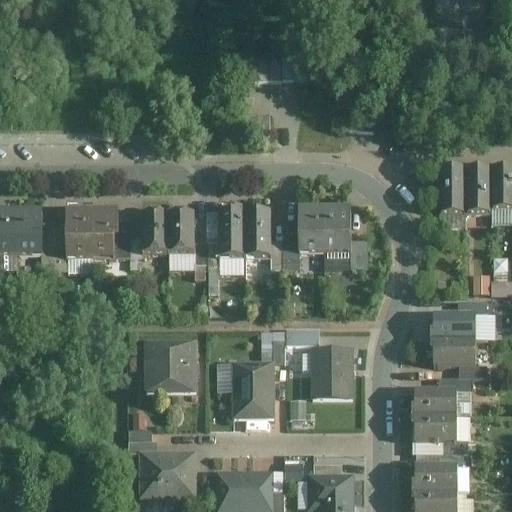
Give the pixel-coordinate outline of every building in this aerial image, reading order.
[(488,60),(491,0),(464,0),(462,26),(435,25),(433,56),(488,60)] [(295,61),(235,62),(235,87),(295,86),(295,61)] [(271,119),(236,119),(236,143),(271,144),(271,119)] [(376,126),(335,123),(334,134),(376,137),(376,126)] [(469,222),(468,175),(443,175),(443,222),(469,222)] [(497,175),(468,175),(469,222),(498,221),(498,218),(497,175)] [(511,217),(511,175),(497,175),(498,218),(511,217)] [(302,248),(303,261),(328,260),(327,215),(302,216),(302,248)] [(327,215),(328,260),(355,260),(354,248),(354,215),(327,215)] [(0,217),(0,261),(16,261),(16,217),(0,217)] [(16,261),(43,261),(42,226),(42,217),(16,217),(16,261)] [(68,226),(69,267),(94,267),(94,217),(68,217),(68,226)] [(94,217),(94,267),(121,267),(121,265),(121,237),(121,217),(94,217)] [(249,265),(248,219),(220,220),(220,248),(221,266),(249,265)] [(273,248),(273,219),(248,219),(249,265),(274,265),(273,248)] [(197,248),(197,221),(172,222),(173,261),(198,261),(197,248)] [(173,261),(172,222),(144,222),(144,243),(144,262),(173,261)] [(56,277),(56,226),(42,226),(43,261),(42,277),(56,277)] [(69,267),(68,226),(56,226),(56,277),(69,277),(69,267)] [(132,237),(121,237),(121,265),(132,265),(132,263),(132,244),(132,237)] [(144,243),(132,244),(132,263),(144,262),(144,243)] [(370,247),(354,248),(355,260),(354,276),(369,276),(370,247)] [(208,277),(208,248),(197,248),(198,261),(197,277),(208,277)] [(221,266),(220,248),(208,248),(208,277),(220,276),(221,266)] [(284,248),(273,248),(274,265),(274,276),(284,276),(284,248)] [(302,248),(284,248),(284,276),(302,276),(303,261),(302,248)] [(491,296),(491,278),(474,278),(474,297),(491,296)] [(460,309),(460,322),(480,322),(489,322),(489,309),(460,309)] [(480,347),(480,322),(460,322),(438,322),(438,347),(480,347)] [(198,346),(146,346),(146,399),(198,399),(198,346)] [(275,347),(275,368),(275,370),(287,370),(286,347),(275,347)] [(481,372),(480,347),(438,347),(438,375),(461,375),(481,374),(481,372)] [(355,406),(355,355),(315,355),(315,406),(355,406)] [(275,368),(233,368),(233,425),(276,425),(275,370),(275,368)] [(481,374),(461,375),(461,385),(475,385),(489,385),(489,372),(481,372),(481,374)] [(475,385),(461,385),(441,385),(442,399),(460,399),(474,399),(475,385)] [(460,425),(460,399),(442,399),(419,399),(419,425),(460,425)] [(460,448),(460,425),(419,425),(419,451),(442,451),(460,451),(460,448)] [(130,436),(130,449),(153,448),(153,435),(130,436)] [(130,461),(140,460),(140,458),(158,458),(158,448),(153,448),(130,449),(130,461)] [(470,448),(460,448),(460,451),(442,451),(442,460),(467,460),(470,460),(470,448)] [(198,505),(197,458),(158,458),(140,458),(140,460),(141,506),(198,505)] [(467,460),(442,460),(442,474),(461,474),(467,474),(467,460)] [(285,465),(286,486),(305,485),(304,464),(285,465)] [(316,472),(316,481),(344,481),(344,472),(316,472)] [(462,501),(461,474),(442,474),(420,474),(421,502),(462,501)] [(276,511),(276,478),(218,479),(218,511),(276,511)] [(356,511),(356,481),(344,481),(316,481),(309,481),(309,511),(356,511)] [(461,511),(462,501),(421,502),(420,511),(461,511)]
